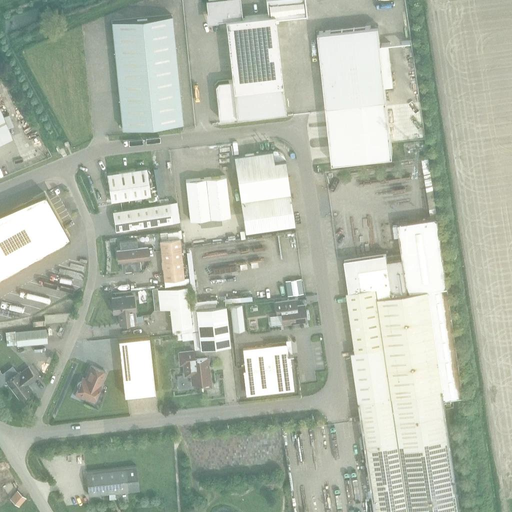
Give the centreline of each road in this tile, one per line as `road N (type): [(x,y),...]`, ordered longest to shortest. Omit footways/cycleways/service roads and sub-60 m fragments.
road 1 (unclassified): [(62,166),(161,142),(276,128),(294,133),(342,404),(29,434)]
road 2 (unclassified): [(29,434),(88,292),(86,219),(62,166)]
